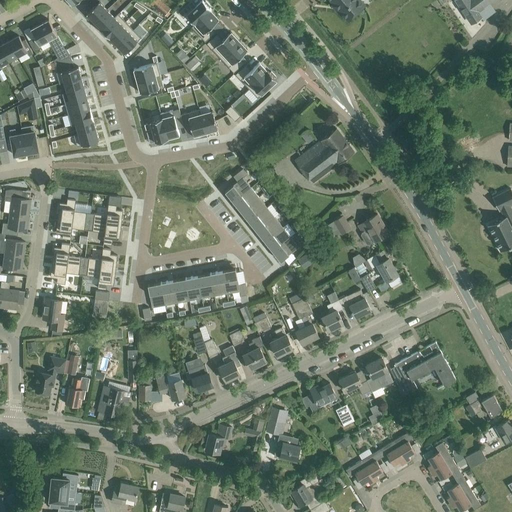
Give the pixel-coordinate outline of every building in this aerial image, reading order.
[(147,0),(165,15),(171,8),(160,0),(147,0)] [(189,2),(178,12),(183,18),(187,14),(195,23),(191,26),(192,27),(211,10),(211,9),(210,7),(211,6),(206,0),(204,1),(203,0),(201,0),(196,5),(193,8),(189,3),(189,2)] [(330,0),(333,3),(338,9),(348,20),(349,19),(357,12),(365,5),(360,0),(330,0)] [(474,0),(456,0),(472,23),(481,16),(480,14),(473,5),(476,2),(474,0)] [(501,0),(474,0),(476,2),(477,3),(473,5),(480,14),(501,0)] [(99,1),(86,13),(94,21),(107,8),(99,1)] [(107,8),(94,21),(101,29),(114,16),(107,8)] [(211,10),(192,27),(205,41),(215,32),(211,26),(213,24),(219,19),(211,10)] [(101,29),(110,37),(126,21),(118,13),(114,16),(101,29)] [(49,19),(40,24),(49,40),(52,45),(52,47),(58,43),(55,37),(58,35),(49,19)] [(126,21),(110,37),(117,45),(134,29),(126,21)] [(35,37),(29,41),(35,51),(42,47),(40,44),(49,40),(40,24),(31,29),(35,37)] [(134,29),(117,45),(125,53),(141,37),(134,29)] [(217,33),(207,43),(220,58),(239,40),(230,31),(225,36),(222,39),(217,33)] [(19,35),(10,40),(18,55),(27,51),(29,55),(33,53),(25,39),(22,40),(19,35)] [(10,40),(1,45),(9,60),(18,55),(10,40)] [(239,40),(220,58),(234,72),(244,63),(244,62),(239,57),(242,55),(248,49),(239,40)] [(1,45),(0,45),(0,64),(0,65),(9,60),(1,45)] [(66,47),(56,53),(60,60),(71,56),(66,47)] [(60,60),(58,57),(54,59),(57,68),(73,63),(71,56),(60,60)] [(43,57),(38,60),(41,67),(47,64),(43,57)] [(157,62),(134,68),(137,80),(160,74),(157,62)] [(246,64),(236,74),(249,88),(268,71),(259,62),(253,67),(251,69),(246,64)] [(40,65),(33,67),(38,85),(45,84),(40,65)] [(61,70),(57,72),(60,83),(64,82),(82,77),(78,66),(61,70)] [(268,71),(249,88),(249,89),(258,98),(277,79),(275,77),(277,76),(271,70),(270,72),(269,70),(268,71)] [(160,74),(137,80),(141,92),(161,87),(164,86),(160,74)] [(67,91),(62,92),(63,93),(85,87),(82,77),(64,82),(67,91)] [(85,87),(63,93),(65,104),(87,98),(85,87)] [(19,114),(36,106),(34,97),(17,105),(19,114)] [(87,98),(65,104),(68,114),(90,108),(87,98)] [(231,105),(225,110),(235,121),(241,116),(231,105)] [(90,108),(68,114),(71,124),(71,125),(76,124),(93,119),(90,108)] [(199,109),(187,112),(188,117),(194,135),(206,132),(199,109)] [(200,109),(199,109),(206,132),(218,128),(213,110),(201,113),(200,109)] [(173,110),(161,113),(168,138),(180,134),(174,115),(174,114),(173,111),(173,110)] [(162,118),(150,121),(152,129),(156,141),(156,142),(158,141),(159,143),(167,141),(166,139),(168,138),(161,113),(160,113),(162,118)] [(79,133),(74,134),(74,135),(96,129),(93,119),(76,124),(79,133)] [(34,151),(38,150),(33,125),(22,127),(27,154),(33,153),(34,151)] [(21,156),(27,154),(22,127),(21,127),(22,133),(17,134),(15,128),(10,129),(15,155),(19,154),(21,156)] [(300,155),(302,157),(296,161),(312,183),(339,163),(354,151),(336,127),(300,155)] [(96,129),(74,135),(77,146),(99,139),(96,129)] [(476,134),(460,141),(464,148),(480,141),(476,134)] [(243,176),(225,191),(233,201),(252,187),(243,176)] [(252,187),(233,201),(241,211),(259,196),(252,187)] [(31,198),(22,197),(23,190),(12,188),(6,189),(5,199),(5,200),(11,201),(10,212),(29,215),(31,198)] [(504,217),(488,224),(501,250),(511,244),(511,208),(510,205),(511,204),(511,190),(511,188),(493,197),(499,210),(501,209),(504,217)] [(259,196),(241,211),(249,221),(267,206),(259,196)] [(60,202),(58,217),(90,221),(91,212),(75,210),(76,199),(68,198),(67,203),(60,202)] [(91,212),(90,221),(122,225),(124,210),(117,209),(117,204),(109,203),(107,214),(91,212)] [(267,206),(249,221),(257,231),(275,216),(267,206)] [(6,233),(16,234),(17,228),(27,230),(29,215),(10,212),(9,223),(3,222),(2,233),(6,233)] [(378,214),(358,225),(370,244),(389,232),(388,231),(387,232),(382,222),(378,214)] [(334,221),(341,233),(350,227),(343,215),(334,221)] [(275,216),(257,231),(265,240),(283,226),(275,216)] [(58,217),(56,232),(63,232),(63,237),(71,238),(73,227),(89,229),(90,221),(58,217)] [(90,221),(89,229),(105,231),(104,243),(112,244),(113,239),(120,240),(122,225),(90,221)] [(283,226),(265,240),(273,250),(291,236),(283,226)] [(291,236),(273,250),(281,261),(290,254),(299,246),(297,243),(291,236)] [(6,238),(4,253),(24,255),(25,241),(6,238)] [(55,246),(53,261),(84,265),(86,257),(69,254),(71,243),(62,242),(62,247),(55,246)] [(86,257),(84,265),(116,269),(118,254),(111,253),(112,249),(103,248),(102,259),(86,257)] [(313,249),(298,259),(304,268),(319,258),(313,249)] [(383,249),(375,254),(380,262),(376,265),(384,277),(385,281),(387,280),(388,279),(398,274),(389,257),(388,258),(383,249)] [(4,253),(3,267),(22,269),(24,255),(4,253)] [(375,254),(367,259),(372,267),(376,265),(380,262),(375,254)] [(53,261),(51,276),(58,277),(57,282),(66,283),(67,272),(83,274),(84,265),(53,261)] [(84,265),(83,274),(100,276),(98,287),(107,288),(107,283),(114,284),(116,269),(84,265)] [(236,268),(223,270),(228,293),(240,290),(236,268)] [(223,270),(211,272),(215,295),(228,293),(223,270)] [(211,272),(198,275),(203,297),(215,295),(211,272)] [(376,286),(369,273),(361,278),(368,291),(376,286)] [(198,275),(186,277),(190,300),(203,297),(198,275)] [(186,277),(173,279),(177,302),(190,300),(186,277)] [(173,279),(161,282),(165,304),(177,302),(173,279)] [(6,281),(3,307),(17,308),(19,290),(9,289),(10,281),(6,281)] [(161,282),(148,284),(152,307),(165,304),(161,282)] [(360,289),(354,292),(355,294),(348,298),(347,295),(339,299),(344,308),(350,304),(352,309),(351,309),(352,311),(353,311),(356,317),(371,309),(365,297),(364,297),(360,289)] [(96,290),(95,297),(109,299),(110,291),(96,290)] [(344,308),(339,299),(335,291),(327,295),(331,303),(327,305),(331,312),(322,316),(329,330),(344,323),(337,311),(344,308)] [(62,299),(56,298),(46,297),(43,318),(53,319),(52,328),(63,330),(65,313),(60,313),(62,299)] [(109,299),(95,297),(95,302),(104,304),(104,308),(104,310),(107,310),(108,310),(108,304),(109,299)] [(312,323),(308,314),(313,312),(305,297),(292,303),(299,318),(301,317),(305,326),(296,331),(302,343),(319,335),(312,323)] [(246,305),(240,308),(242,313),(249,310),(246,305)] [(150,307),(143,308),(145,320),(152,319),(150,307)] [(254,322),(259,332),(272,326),(267,316),(265,312),(253,317),(255,321),(255,322),(254,322)] [(196,318),(184,319),(185,326),(196,325),(196,318)] [(70,330),(83,331),(89,330),(90,321),(84,320),(83,324),(71,323),(70,330)] [(293,348),(289,339),(286,334),(283,327),(275,331),(278,338),(271,341),(278,355),(293,348)] [(113,329),(102,330),(102,338),(114,338),(113,329)] [(230,334),(234,344),(243,340),(244,335),(241,329),(230,334)] [(209,333),(202,336),(204,342),(210,339),(209,333)] [(264,344),(260,335),(252,339),(253,341),(249,343),(252,350),(244,354),(251,368),(266,361),(260,347),(264,344)] [(207,351),(204,342),(202,336),(193,339),(198,354),(207,351)] [(204,342),(207,351),(209,356),(218,352),(212,338),(210,339),(204,342)] [(433,351),(424,356),(419,350),(395,363),(399,371),(393,374),(402,395),(417,387),(412,378),(435,366),(444,384),(456,378),(436,341),(430,344),(433,351)] [(129,380),(139,379),(138,348),(128,349),(129,380)] [(240,373),(237,366),(241,364),(238,358),(239,358),(235,351),(223,357),(226,363),(219,366),(226,380),(240,373)] [(35,383),(37,383),(36,391),(50,393),(52,381),(54,381),(56,370),(64,372),(67,359),(51,356),(48,369),(51,369),(50,373),(38,371),(35,383)] [(98,369),(109,371),(112,358),(101,356),(98,369)] [(372,377),(366,380),(375,398),(376,397),(372,391),(393,381),(382,357),(367,365),(372,377)] [(69,371),(76,373),(78,361),(71,359),(69,371)] [(189,371),(191,378),(193,377),(197,390),(212,385),(205,363),(189,369),(189,371)] [(375,398),(366,380),(361,382),(355,370),(349,373),(349,374),(340,379),(339,378),(345,391),(357,385),(362,394),(363,393),(364,395),(363,395),(366,402),(375,398)] [(164,376),(157,378),(161,393),(170,390),(173,398),(185,395),(179,371),(166,375),(164,376)] [(69,386),(65,403),(67,403),(68,405),(71,405),(72,404),(80,405),(81,397),(84,398),(86,390),(85,389),(86,383),(82,382),(82,379),(73,377),(72,386),(69,386)] [(151,378),(140,378),(140,399),(151,400),(151,391),(151,378)] [(104,385),(98,410),(99,411),(105,412),(118,415),(121,403),(128,405),(131,391),(129,391),(130,386),(115,382),(114,387),(104,385)] [(336,395),(334,391),(330,382),(319,387),(318,385),(311,388),(317,401),(310,405),(313,412),(320,409),(318,404),(331,398),(333,403),(338,400),(336,396),(336,395)] [(476,412),(481,409),(480,406),(484,404),(491,416),(499,411),(500,411),(500,410),(502,409),(493,393),(482,400),(480,397),(470,403),(476,412)] [(373,414),(369,415),(372,422),(383,417),(377,403),(370,407),(373,414)] [(470,403),(465,406),(471,415),(476,412),(470,403)] [(336,409),(344,425),(355,420),(347,404),(336,409)] [(269,418),(266,429),(280,433),(283,434),(284,429),(286,422),(284,421),(287,410),(272,406),(269,418)] [(488,434),(491,439),(501,434),(505,442),(511,437),(511,425),(510,422),(509,423),(507,420),(496,426),(495,424),(486,429),(489,433),(488,434)] [(205,435),(203,444),(207,445),(206,449),(220,452),(222,444),(224,445),(226,437),(229,438),(232,427),(221,424),(218,435),(210,433),(209,436),(205,435)] [(245,433),(260,437),(261,431),(246,427),(245,433)] [(394,440),(406,461),(411,458),(409,455),(415,451),(409,442),(410,439),(414,437),(409,430),(394,440)] [(339,442),(343,448),(352,442),(349,436),(339,442)] [(277,447),(274,455),(280,457),(281,456),(296,460),(299,450),(300,446),(284,442),(278,440),(278,441),(276,447),(277,447)] [(378,449),(382,456),(386,454),(388,455),(393,464),(399,460),(402,464),(406,461),(394,440),(378,449)] [(428,465),(431,470),(452,457),(442,441),(435,445),(438,449),(437,452),(428,457),(432,463),(428,465)] [(481,448),(465,456),(471,467),(487,459),(481,448)] [(378,449),(362,459),(374,480),(379,477),(377,474),(383,470),(378,461),(378,459),(382,456),(378,449)] [(452,474),(455,477),(462,473),(452,457),(431,470),(434,475),(437,473),(441,479),(450,473),(452,474)] [(374,480),(362,459),(346,469),(350,476),(354,473),(356,474),(362,483),(368,479),(370,483),(374,480)] [(306,501),(310,508),(325,500),(320,492),(317,494),(314,488),(311,487),(309,485),(312,483),(314,484),(319,481),(320,476),(316,470),(300,479),(302,484),(292,490),(300,504),(306,501)] [(339,472),(334,475),(342,487),(347,484),(350,482),(342,470),(339,472)] [(52,477),(51,489),(69,490),(70,480),(78,480),(78,474),(65,472),(63,472),(63,478),(52,477)] [(448,497),(450,502),(471,489),(462,473),(455,477),(457,481),(456,483),(447,489),(451,495),(448,497)] [(98,489),(101,478),(94,476),(92,487),(98,489)] [(122,482),(120,490),(114,489),(111,502),(125,505),(127,497),(136,499),(139,486),(122,482)] [(69,490),(51,489),(50,501),(60,502),(60,508),(75,509),(76,502),(68,501),(69,490)] [(450,502),(453,506),(457,504),(460,510),(469,505),(472,505),(474,509),(481,505),(471,489),(450,502)] [(94,493),(94,506),(102,506),(103,494),(94,493)] [(170,494),(163,493),(159,511),(184,511),(186,509),(183,508),(185,496),(170,493),(170,494)] [(0,496),(0,502),(3,511),(10,509),(6,495),(0,496)] [(310,508),(312,511),(324,511),(330,509),(325,500),(310,508)] [(213,511),(226,511),(228,506),(216,503),(213,511)]
